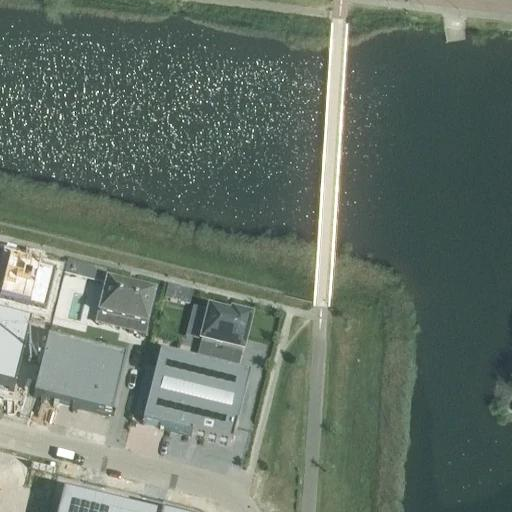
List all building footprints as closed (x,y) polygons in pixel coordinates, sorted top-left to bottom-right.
[(67,263),(64,276),(74,279),(77,266),(67,263)] [(0,267),(0,306),(44,317),(54,277),(38,273),(39,268),(38,268),(38,267),(37,267),(36,268),(29,266),(29,265),(28,264),(27,265),(25,265),(24,269),(8,265),(7,269),(0,267)] [(107,273),(77,266),(74,279),(103,286),(107,273)] [(153,296),(106,285),(98,316),(130,324),(128,334),(143,337),(153,296)] [(192,297),(168,291),(164,305),(189,311),(192,297)] [(230,318),(208,312),(200,345),(241,355),(250,321),(230,316),(230,318)] [(0,320),(0,389),(13,393),(30,328),(0,320)] [(124,360),(47,341),(33,399),(110,418),(124,360)] [(249,378),(159,356),(142,426),(231,448),(249,378)] [(0,511),(37,511),(40,502),(36,501),(0,491),(0,511)] [(110,511),(61,500),(58,511),(110,511)]
